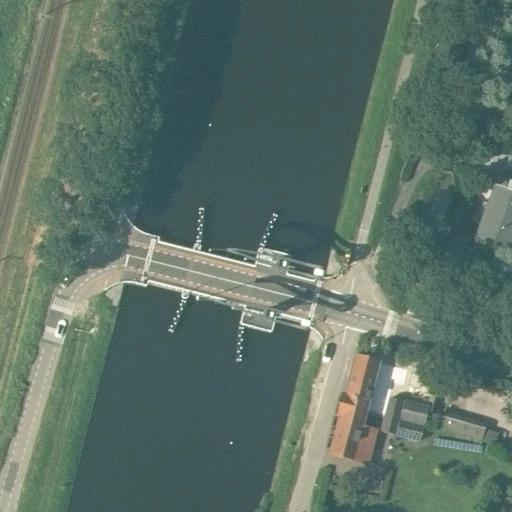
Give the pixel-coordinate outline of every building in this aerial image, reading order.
[(484,220),(477,240),(508,251),(511,239),(511,197),(494,191),(489,206),(483,203),(478,218),(484,220)] [(384,385),(389,366),(356,357),(346,396),(345,396),(345,397),(367,403),(372,382),(384,385)] [(361,427),(367,403),(345,397),(345,396),(343,395),(338,415),(341,416),(331,455),(352,460),(367,464),(376,431),(361,427)] [(401,402),(389,399),(380,433),(393,436),(401,402)] [(400,421),(395,437),(418,443),(422,426),(427,407),(414,404),(413,408),(403,406),(400,421)] [(479,429),(432,418),(429,429),(441,432),(441,433),(476,442),(479,429)]
